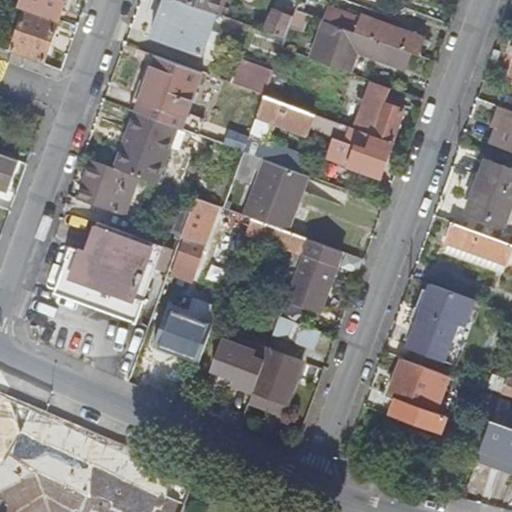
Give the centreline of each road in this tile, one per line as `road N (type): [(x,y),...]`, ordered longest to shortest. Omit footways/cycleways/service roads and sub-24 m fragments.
road 1 (residential): [(307,490),(484,0)]
road 2 (residential): [(0,353),(307,490)]
road 3 (residential): [(0,304),(75,102)]
